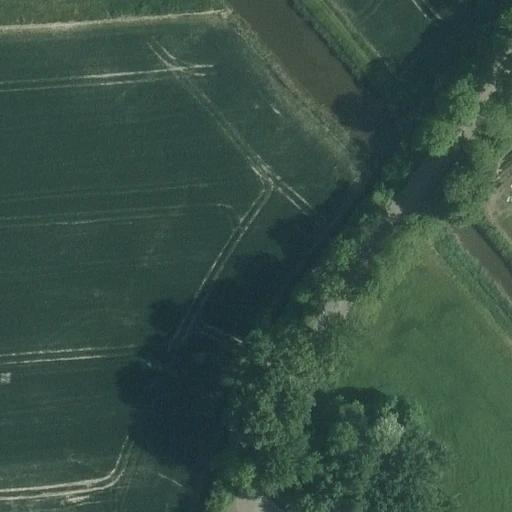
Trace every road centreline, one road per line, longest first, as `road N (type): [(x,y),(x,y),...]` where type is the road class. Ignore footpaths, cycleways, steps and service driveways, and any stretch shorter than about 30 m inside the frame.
road 1 (unclassified): [(248,511),(247,486),(289,395),(426,172)]
road 2 (residential): [(426,172),(511,58)]
